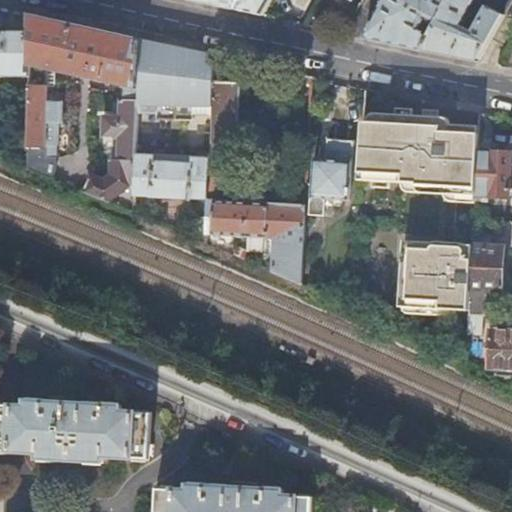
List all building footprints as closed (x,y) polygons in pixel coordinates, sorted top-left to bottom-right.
[(199,0),(236,8),(240,0),(199,0)] [(240,0),(236,8),(265,15),(273,0),(240,0)] [(296,0),(295,4),(306,10),(312,0),(296,0)] [(384,0),(364,37),(393,43),(422,49),(447,0),(384,0)] [(462,58),(477,61),(503,13),(494,9),(488,6),(477,27),(471,24),(468,28),(462,25),(474,0),(447,0),(422,49),(462,58)] [(30,75),(28,167),(53,177),(56,169),(56,157),(47,156),(48,122),(63,122),(63,100),(48,100),(48,84),(47,84),(47,67),(51,68),(126,84),(125,97),(120,97),(120,113),(104,113),(103,135),(120,136),(119,158),(113,158),(112,176),(110,179),(93,173),(86,190),(109,200),(131,185),(138,186),(138,151),(139,110),(140,48),(141,37),(89,26),(31,13),(30,32),(30,75)] [(0,74),(30,75),(30,32),(0,30),(0,74)] [(141,37),(140,48),(152,49),(153,40),(141,37)] [(140,48),(139,110),(213,112),(215,60),(203,60),(203,51),(190,48),(190,49),(166,48),(166,43),(153,40),(152,49),(140,48)] [(215,60),(216,54),(203,51),(203,60),(215,60)] [(209,168),(223,169),(238,170),(241,81),(215,80),(212,155),(211,155),(210,155),(209,168)] [(363,119),(359,177),(417,181),(417,183),(446,185),(445,193),(477,195),(477,194),(479,150),(480,125),(452,123),(451,119),(449,117),(446,116),(393,112),(392,121),(363,119)] [(356,141),(331,138),(329,159),(317,158),(310,213),(324,215),(327,197),(350,199),(356,141)] [(511,169),(511,151),(479,150),(477,194),(511,196),(511,169)] [(138,151),(138,186),(138,194),(153,194),(153,196),(192,197),(192,196),(208,197),(209,168),(210,155),(194,155),(194,161),(156,159),(156,152),(138,151)] [(275,237),(273,268),(303,281),(307,201),(219,197),(220,192),(222,190),(223,169),(209,168),(208,197),(207,233),(275,237)] [(402,305),(470,308),(472,287),(474,244),(474,243),(406,240),(402,305)] [(474,244),(472,287),(503,288),(505,246),(474,244)] [(511,366),(511,329),(493,329),(492,366),(500,366),(511,366)] [(0,446),(38,449),(38,454),(101,459),(101,454),(148,456),(150,412),(119,409),(119,405),(25,399),(25,403),(0,402),(0,446)] [(311,511),(312,495),(283,494),(282,488),(188,482),(188,488),(156,487),(155,511),(311,511)]
